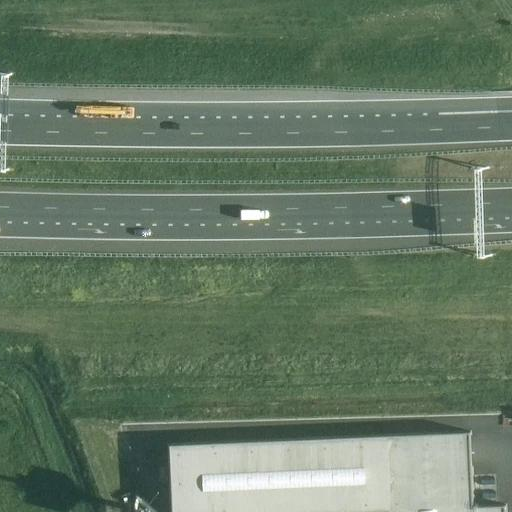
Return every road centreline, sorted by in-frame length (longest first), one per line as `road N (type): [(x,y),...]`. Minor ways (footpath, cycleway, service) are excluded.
road 1 (motorway): [(511,125),(0,131)]
road 2 (motorway): [(0,207),(511,204)]
